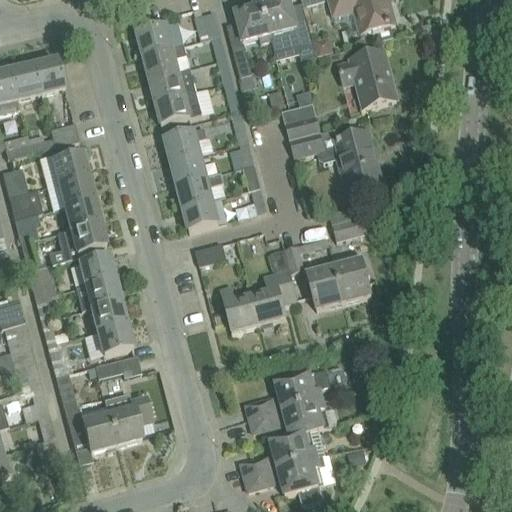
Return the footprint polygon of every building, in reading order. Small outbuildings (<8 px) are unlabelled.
[(299,0),(303,11),(325,5),(323,0),(299,0)] [(354,17),(359,36),(360,39),(376,35),(395,30),(387,0),(328,0),(334,22),(354,17)] [(261,5),(272,46),(273,46),(276,59),(287,56),(281,37),(297,33),(289,3),(268,9),(267,4),(261,5)] [(261,49),(272,46),(261,5),(255,7),(257,12),(235,18),(243,47),(259,43),(261,49)] [(202,46),(212,44),(221,41),(215,17),(196,22),(202,46)] [(137,38),(143,61),(183,51),(178,28),(167,31),(167,30),(137,38)] [(212,44),(218,67),(227,65),(221,41),(212,44)] [(326,43),(314,46),(318,61),(333,57),(331,46),(326,43)] [(143,61),(150,85),(191,74),(184,51),(183,51),(143,61)] [(234,58),(240,82),(243,92),(255,89),(246,54),(234,58)] [(384,57),(365,62),(350,66),(351,68),(338,71),(342,85),(354,81),(363,115),(397,106),(384,57)] [(57,65),(33,70),(40,100),(64,94),(57,65)] [(218,67),(224,90),(233,88),(227,65),(218,67)] [(33,70),(10,76),(19,115),(20,115),(20,116),(43,111),(40,100),(33,70)] [(150,85),(156,108),(197,97),(191,74),(150,85)] [(0,119),(19,115),(10,76),(0,78),(0,119)] [(231,114),(233,121),(241,119),(239,111),(233,88),(224,90),(230,114),(231,114)] [(197,97),(156,108),(162,132),(191,124),(191,123),(203,120),(197,97)] [(310,99),(298,102),(300,113),(301,113),(313,110),(310,99)] [(282,118),(290,148),(320,139),(315,122),(313,110),(301,113),(300,113),(282,118)] [(234,125),(240,149),(249,147),(243,123),(242,123),(241,119),(233,121),(234,125)] [(50,134),(52,144),(54,152),(78,146),(74,128),(50,134)] [(165,143),(171,167),(201,160),(197,147),(208,144),(205,134),(195,137),(194,136),(165,143)] [(320,139),(290,148),(295,166),(319,160),(320,165),(325,168),(340,164),(349,197),(382,188),(368,138),(343,145),(340,134),(320,139)] [(30,159),(28,151),(25,141),(4,146),(3,143),(0,143),(0,153),(5,153),(8,164),(30,159)] [(52,144),(28,151),(30,159),(54,152),(52,144)] [(231,157),(236,175),(255,170),(249,147),(240,149),(241,154),(231,157)] [(52,165),(58,189),(87,181),(81,157),(79,158),(77,151),(51,158),(53,165),(52,165)] [(171,167),(177,191),(207,183),(201,160),(171,167)] [(242,199),(252,197),(261,194),(255,170),(236,175),(242,199)] [(2,179),(8,202),(28,197),(22,174),(2,179)] [(177,191),(183,214),(213,206),(209,193),(225,189),(222,179),(207,183),(177,191)] [(58,189),(64,212),(94,204),(87,181),(58,189)] [(261,194),(252,197),(258,220),(267,217),(261,194)] [(8,202),(15,226),(33,221),(43,218),(37,195),(28,197),(8,202)] [(64,212),(70,235),(100,228),(94,204),(64,212)] [(213,206),(183,214),(190,238),(219,230),(228,227),(222,204),(213,206)] [(329,219),(333,231),(363,223),(359,211),(329,219)] [(363,223),(333,231),(336,242),(337,247),(357,242),(367,239),(380,235),(378,228),(383,227),(381,218),(363,223)] [(21,249),(29,247),(40,244),(33,221),(15,226),(21,249)] [(100,228),(70,235),(57,239),(61,256),(50,259),(53,269),(78,263),(77,259),(106,251),(100,228)] [(0,276),(11,274),(2,242),(0,242),(0,276)] [(330,251),(328,244),(305,250),(307,258),(330,251)] [(21,249),(28,277),(46,272),(45,268),(35,271),(29,247),(21,249)] [(223,250),(196,257),(200,272),(227,265),(223,250)] [(299,252),(285,255),(291,279),(305,276),(299,252)] [(269,299),(252,303),(260,331),(262,330),(264,334),(274,331),(274,327),(287,323),(283,309),(298,305),(291,279),(285,255),(271,259),(277,281),(265,284),(269,299)] [(79,267),(85,291),(114,283),(108,259),(79,267)] [(344,309),(335,273),(333,263),(308,269),(311,279),(308,280),(317,315),(344,309)] [(363,266),(335,273),(344,309),(372,302),(363,266)] [(28,277),(35,304),(53,300),(51,292),(55,291),(50,271),(46,272),(28,277)] [(2,284),(8,309),(19,306),(13,281),(2,284)] [(82,316),(91,314),(120,306),(114,283),(85,291),(76,293),(82,316)] [(260,331),(252,303),(235,308),(231,293),(221,296),(226,315),(228,323),(232,338),(260,331)] [(35,304),(41,327),(51,324),(49,316),(60,313),(56,299),(53,300),(35,304)] [(0,310),(0,317),(5,334),(25,329),(19,306),(8,309),(0,310)] [(91,314),(97,337),(126,330),(120,306),(91,314)] [(218,325),(228,323),(226,315),(216,318),(218,325)] [(41,327),(47,351),(66,346),(69,345),(66,337),(55,340),(51,324),(41,327)] [(5,334),(11,357),(31,352),(25,329),(5,334)] [(126,330),(97,337),(103,361),(132,354),(126,330)] [(66,346),(47,351),(54,375),(72,370),(66,346)] [(9,358),(15,381),(37,375),(31,352),(11,357),(9,358)] [(137,361),(118,366),(96,371),(99,384),(140,374),(137,361)] [(29,389),(32,400),(43,397),(37,375),(15,381),(19,392),(29,389)] [(246,411),(250,425),(323,406),(320,395),(332,391),(327,376),(276,389),(279,402),(246,411)] [(56,382),(63,406),(76,403),(69,379),(56,382)] [(27,426),(38,423),(49,420),(43,397),(32,400),(35,409),(23,412),(27,426)] [(130,405),(105,411),(116,452),(142,445),(138,430),(151,427),(146,405),(131,408),(130,405)] [(245,483),(324,462),(326,462),(319,435),(330,432),(323,406),(250,425),(254,439),(287,430),(290,442),(271,447),(274,461),(241,470),(245,483)] [(0,435),(9,433),(2,410),(0,410),(0,435)] [(116,452),(105,411),(80,417),(82,422),(67,426),(69,432),(74,451),(87,448),(90,458),(116,452)] [(38,423),(44,446),(55,443),(49,420),(38,423)] [(362,427),(365,440),(379,437),(376,423),(362,427)] [(36,442),(23,446),(25,451),(36,448),(38,448),(36,442)] [(38,448),(36,448),(42,471),(61,466),(55,443),(44,446),(38,448)] [(364,454),(348,458),(351,471),(367,467),(364,454)] [(2,459),(0,460),(0,485),(9,483),(2,459)] [(324,462),(245,483),(249,497),(282,488),(285,501),(301,497),(303,507),(307,509),(319,506),(322,502),(319,492),(325,491),(320,474),(326,472),(324,462)]
